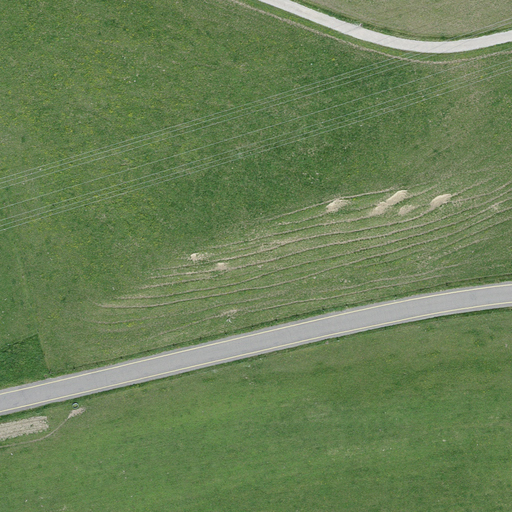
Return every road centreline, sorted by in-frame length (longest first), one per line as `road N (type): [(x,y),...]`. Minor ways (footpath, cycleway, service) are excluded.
road 1 (tertiary): [(511,292),(0,401)]
road 2 (track): [(273,0),(401,44),(443,47),(511,34)]
